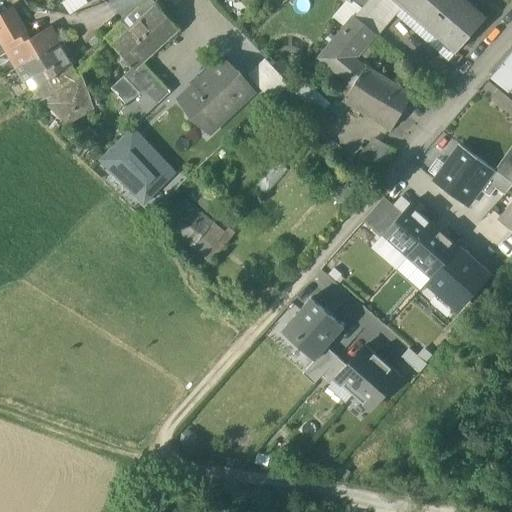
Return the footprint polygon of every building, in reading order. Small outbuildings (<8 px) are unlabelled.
[(122,23),(105,38),(134,68),(116,85),(131,102),(121,112),(134,126),(171,92),(143,62),(177,30),(157,8),(157,7),(150,0),(146,0),(133,12),(142,22),(131,32),(122,23)] [(396,0),(369,0),(355,17),(374,33),(399,2),(396,0)] [(466,3),(462,0),(396,0),(399,2),(438,36),(466,3)] [(466,3),(438,36),(457,52),(485,20),(467,4),(466,3)] [(374,33),(355,17),(320,59),(352,87),(365,67),(354,57),(374,33)] [(50,27),(29,40),(17,20),(0,29),(0,37),(17,67),(59,43),(50,27)] [(59,43),(17,67),(25,81),(44,71),(67,57),(66,55),(68,54),(64,45),(61,47),(59,43)] [(511,52),(490,79),(509,93),(511,88),(511,52)] [(67,57),(44,71),(49,79),(72,66),(67,57)] [(265,59),(247,76),(271,101),(289,85),(265,59)] [(222,61),(180,100),(189,110),(189,117),(194,122),(201,122),(211,113),(220,123),(252,93),(242,82),(242,76),(238,72),(232,71),(222,61)] [(49,79),(42,85),(48,97),(40,101),(67,125),(92,106),(81,75),(77,77),(72,66),(49,79)] [(413,97),(365,67),(352,87),(345,100),(392,129),(413,97)] [(311,122),(329,104),(300,77),(283,94),(311,122)] [(100,161),(111,171),(135,147),(124,136),(100,161)] [(378,138),(350,169),(368,184),(395,153),(378,138)] [(135,147),(111,171),(144,205),(176,172),(149,145),(141,153),(135,147)] [(432,181),(467,208),(494,172),(458,146),(432,181)] [(511,151),(496,171),(511,183),(511,151)] [(190,196),(231,232),(242,220),(228,208),(225,212),(216,204),(219,200),(200,184),(190,196)] [(384,197),(363,222),(371,229),(393,205),(384,197)] [(223,232),(184,201),(173,215),(168,212),(158,225),(169,234),(171,232),(203,257),(223,232)] [(434,226),(410,204),(402,213),(383,234),(408,256),(434,226)] [(393,205),(371,229),(381,237),(383,234),(402,213),(393,205)] [(458,247),(434,226),(408,256),(431,277),(458,247)] [(458,247),(431,277),(426,283),(457,310),(489,275),(458,247)] [(282,332),(315,361),(327,347),(344,329),(311,299),(282,332)] [(347,366),(335,379),(348,390),(353,395),(382,362),(364,346),(347,366)] [(339,357),(327,347),(315,361),(304,375),(315,384),(322,376),(338,358),(339,357)] [(427,364),(409,348),(401,357),(419,373),(427,364)] [(347,366),(338,358),(322,376),(331,384),(335,379),(347,366)] [(382,362),(353,395),(371,410),(389,390),(389,389),(400,377),(382,362)]
